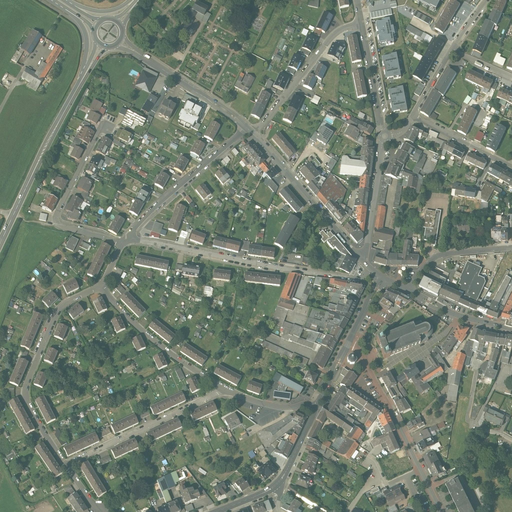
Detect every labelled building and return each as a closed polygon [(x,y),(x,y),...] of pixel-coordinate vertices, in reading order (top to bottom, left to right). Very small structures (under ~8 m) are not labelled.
[(310,0),(308,6),(318,8),(318,0),(310,0)] [(347,0),(337,0),(340,8),(348,7),(347,0)] [(414,0),(436,11),(441,0),(414,0)] [(507,2),(500,0),(497,0),(493,11),(501,14),(507,2)] [(460,5),(452,1),(443,15),(451,20),(460,5)] [(208,9),(196,3),(193,10),(192,9),(179,32),(185,35),(194,18),(206,25),(211,16),(206,13),(208,9)] [(370,13),(371,19),(392,15),(391,9),(370,13)] [(416,11),(413,16),(429,25),(431,20),(416,11)] [(501,14),(493,11),(488,22),(494,25),(496,26),(501,14)] [(324,13),(320,21),(328,25),(332,17),(324,13)] [(451,20),(443,15),(435,29),(443,34),(451,20)] [(242,21),(235,17),(233,22),(240,26),(242,21)] [(387,45),(393,44),(392,35),(394,35),(393,28),(390,28),(389,19),(382,20),(382,23),(375,24),(379,44),(386,43),(387,45)] [(320,21),(316,29),(322,32),(324,33),(328,25),(320,21)] [(488,22),(486,21),(479,36),(488,40),(494,25),(488,22)] [(423,33),(409,25),(406,30),(416,36),(421,38),(423,33)] [(41,36),(33,31),(27,39),(30,41),(36,45),(41,36)] [(430,37),(423,33),(421,38),(416,36),(414,39),(423,43),(424,41),(427,42),(430,37)] [(356,36),(347,38),(350,50),(359,49),(356,36)] [(488,40),(479,36),(473,51),(481,54),(488,40)] [(316,40),(308,37),(302,48),(303,49),(310,52),(311,52),(316,40)] [(435,39),(424,58),(433,63),(443,44),(435,39)] [(36,45),(30,41),(24,52),(29,55),(36,45)] [(343,49),(333,45),(331,49),(331,48),(329,51),(330,52),(328,56),(338,60),(343,49)] [(56,46),(45,65),(51,68),(62,50),(56,46)] [(310,52),(303,49),(301,53),(308,57),(310,52)] [(359,49),(350,50),(352,63),(361,61),(359,49)] [(22,55),(17,52),(12,61),(16,64),(22,55)] [(497,53),(494,61),(503,66),(506,60),(500,57),(501,55),(497,53)] [(389,57),(381,58),(383,67),(384,66),(385,71),(384,71),(385,80),(393,78),(393,80),(401,78),(396,54),(389,55),(389,57)] [(302,59),(294,55),(289,67),(295,70),(297,71),(302,59)] [(433,63),(424,58),(413,76),(422,81),(433,63)] [(51,68),(45,65),(38,75),(44,79),(51,68)] [(326,69),(318,65),(313,76),(313,77),(317,79),(321,81),(326,69)] [(158,75),(145,68),(144,69),(143,71),(136,86),(149,93),(149,92),(153,84),(156,78),(158,75)] [(38,75),(26,69),(21,78),(31,84),(29,87),(36,92),(38,88),(44,79),(38,75)] [(456,75),(448,70),(442,81),(450,85),(456,75)] [(362,71),(353,73),(355,85),(364,84),(362,71)] [(481,77),(470,72),(466,80),(477,85),(481,77)] [(244,75),(240,74),(234,87),(238,89),(241,83),(240,82),(244,75)] [(254,79),(246,75),(242,83),(239,90),(246,93),(254,79)] [(288,79),(280,75),(275,86),(283,90),(288,79)] [(313,76),(309,75),(303,86),(311,90),(317,79),(313,77),(313,76)] [(493,83),(481,77),(477,85),(489,91),(490,88),(493,83)] [(270,90),(273,83),(268,80),(265,87),(270,90)] [(450,85),(442,81),(435,92),(441,95),(443,96),(450,85)] [(414,94),(419,97),(425,86),(420,83),(414,94)] [(364,84),(355,85),(358,98),(367,96),(364,84)] [(388,91),(389,100),(390,100),(391,104),(390,104),(392,113),(399,112),(400,113),(407,112),(402,87),(395,88),(395,90),(388,91)] [(511,96),(511,94),(501,90),(497,98),(509,103),(511,96)] [(433,91),(427,102),(435,106),(441,95),(435,92),(433,91)] [(158,98),(152,93),(152,94),(147,100),(152,103),(154,105),(158,98)] [(267,95),(262,93),(256,104),(265,108),(270,96),(267,95)] [(186,103),(186,101),(188,103),(191,97),(185,94),(182,101),(186,103)] [(312,102),(317,105),(321,98),(315,95),(312,102)] [(302,100),(294,97),(288,108),(297,112),(302,100)] [(152,103),(147,100),(142,109),(149,113),(151,110),(148,108),(152,103)] [(92,107),(99,110),(102,105),(95,101),(92,107)] [(169,103),(165,101),(158,113),(162,115),(161,116),(165,118),(165,117),(169,119),(175,106),(171,104),(172,103),(169,102),(169,103)] [(194,106),(188,103),(186,101),(186,103),(179,115),(181,116),(178,121),(192,129),(193,128),(195,123),(197,124),(197,123),(204,110),(195,106),(194,108),(193,108),(194,106)] [(77,102),(71,115),(74,116),(80,104),(77,102)] [(435,106),(427,102),(421,113),(429,117),(435,106)] [(256,104),(251,115),(259,119),(265,108),(256,104)] [(297,112),(288,108),(283,120),(291,124),(297,112)] [(477,113),(469,109),(463,120),(471,124),(477,113)] [(97,113),(92,110),(89,116),(91,118),(90,121),(96,124),(99,117),(96,115),(97,113)] [(146,120),(126,111),(124,116),(125,117),(122,124),(130,128),(134,121),(139,124),(139,125),(143,127),(146,120)] [(373,129),(361,122),(360,123),(351,117),(349,121),(346,120),(345,123),(350,126),(362,133),(363,131),(370,135),(373,129)] [(471,124),(463,120),(458,132),(466,135),(471,124)] [(220,127),(212,122),(204,137),(212,141),(220,127)] [(506,129),(498,125),(492,137),(500,141),(506,129)] [(362,133),(350,126),(344,135),(355,141),(359,135),(361,136),(362,133)] [(83,127),(80,133),(91,138),(91,139),(94,133),(83,127)] [(325,146),(333,133),(323,127),(317,136),(319,137),(317,140),(325,146)] [(419,131),(412,128),(408,134),(416,138),(418,133),(419,131)] [(115,136),(115,137),(121,140),(129,143),(133,136),(126,132),(125,133),(119,129),(115,136)] [(478,132),(474,140),(480,143),(484,135),(478,132)] [(91,138),(80,133),(77,138),(82,141),(87,144),(89,141),(91,138)] [(287,143),(279,134),(272,140),(280,149),(287,143)] [(416,138),(408,134),(404,140),(414,144),(416,138)] [(361,136),(359,135),(355,141),(354,144),(362,148),(363,139),(361,136)] [(436,138),(428,135),(426,138),(425,140),(441,147),(444,142),(436,138)] [(72,143),(79,146),(82,141),(77,138),(75,137),(72,143)] [(500,141),(492,137),(486,149),(495,153),(500,141)] [(111,142),(103,138),(102,140),(102,141),(100,145),(108,149),(111,142)] [(368,140),(363,139),(362,148),(372,148),(372,143),(368,142),(368,140)] [(204,146),(196,142),(190,153),(198,157),(204,146)] [(244,147),(242,149),(246,153),(254,147),(254,146),(253,147),(249,143),(247,144),(244,147)] [(296,153),(287,143),(280,149),(289,159),(296,153)] [(422,152),(403,144),(399,151),(419,160),(421,154),(422,152)] [(454,145),(451,144),(451,145),(447,144),(443,150),(452,155),(456,148),(453,147),(454,145)] [(108,149),(100,145),(97,150),(96,152),(104,156),(108,149)] [(79,149),(75,147),(74,149),(71,156),(78,160),(82,151),(79,149)] [(258,151),(254,147),(246,153),(246,154),(247,153),(250,157),(251,157),(258,151)] [(372,148),(362,148),(361,157),(372,159),(374,149),(372,148)] [(459,150),(456,148),(452,155),(461,159),(465,152),(461,151),(462,150),(460,148),(459,150)] [(258,151),(251,157),(254,162),(261,155),(258,151)] [(419,160),(399,151),(393,162),(403,166),(408,157),(413,159),(412,160),(417,163),(419,160)] [(230,155),(221,163),(224,166),(233,158),(230,155)] [(261,155),(254,162),(258,167),(263,162),(265,160),(261,156),(262,156),(261,155)] [(473,156),(469,155),(466,162),(475,166),(478,159),(475,158),(476,156),(474,155),(473,156)] [(361,157),(360,162),(350,161),(347,157),(343,156),(342,158),(340,174),(361,176),(370,178),(372,159),(361,157)] [(103,162),(93,157),(89,165),(98,169),(99,170),(103,163),(103,162)] [(106,157),(104,160),(110,162),(115,165),(116,161),(111,159),(106,157)] [(188,162),(180,157),(174,169),(182,173),(188,162)] [(254,162),(251,157),(244,164),(246,166),(249,164),(252,167),(254,162)] [(336,162),(331,159),(327,167),(329,168),(327,171),(330,173),(336,162)] [(482,159),(482,161),(478,159),(475,166),(484,170),(487,163),(484,162),(485,161),(482,159)] [(425,162),(419,160),(417,163),(414,169),(419,171),(420,170),(421,170),(425,162)] [(403,166),(393,162),(391,161),(385,175),(391,177),(403,181),(404,178),(397,176),(398,174),(404,176),(405,171),(402,170),(404,166),(403,166)] [(267,166),(263,162),(258,167),(254,162),(252,167),(250,171),(255,177),(260,168),(264,172),(265,170),(267,166)] [(320,176),(309,164),(300,172),(306,180),(304,181),(308,186),(314,181),(320,176)] [(98,169),(89,165),(86,172),(93,175),(96,177),(96,176),(98,173),(96,172),(98,169)] [(503,171),(492,165),(488,173),(499,179),(503,171)] [(277,174),(273,169),(271,171),(268,173),(266,174),(271,180),(277,174)] [(140,170),(138,174),(146,178),(148,174),(140,170)] [(230,180),(222,170),(215,175),(223,186),(230,180)] [(404,178),(403,181),(402,186),(416,189),(417,184),(422,185),(423,180),(416,178),(417,176),(405,171),(404,176),(398,174),(397,176),(404,178)] [(511,175),(503,171),(499,179),(510,185),(511,182),(511,175)] [(346,190),(330,173),(325,181),(316,196),(325,207),(332,200),(338,208),(339,207),(341,204),(346,190)] [(169,178),(161,174),(155,185),(163,189),(169,178)] [(370,178),(361,176),(360,183),(359,183),(359,185),(359,191),(368,192),(370,178)] [(63,181),(57,178),(55,182),(56,183),(55,186),(54,185),(53,185),(63,190),(65,185),(66,183),(67,183),(63,181)] [(83,178),(81,182),(80,181),(79,184),(79,185),(77,188),(83,191),(86,193),(87,193),(92,182),(83,178)] [(308,186),(307,186),(316,196),(325,181),(321,178),(317,185),(314,181),(308,186)] [(277,187),(271,181),(268,187),(275,194),(277,187)] [(387,185),(382,184),(378,206),(383,207),(387,185)] [(211,195),(203,185),(196,191),(204,201),(211,195)] [(493,189),(486,186),(483,190),(483,189),(481,192),(481,200),(481,214),(487,213),(487,200),(488,199),(489,199),(493,192),(492,192),(493,189)] [(249,188),(247,187),(245,191),(241,189),(238,195),(244,198),(249,188)] [(463,188),(461,187),(460,189),(457,189),(456,191),(452,190),(451,196),(458,197),(458,196),(465,197),(466,190),(463,189),(463,188)] [(295,198),(286,188),(279,194),(288,204),(295,198)] [(476,191),(473,191),(473,189),(470,189),(470,191),(466,190),(465,197),(475,199),(476,191)] [(150,194),(142,190),(135,201),(144,205),(145,203),(146,203),(147,203),(149,199),(149,197),(148,197),(150,194)] [(94,196),(87,193),(86,193),(83,191),(80,197),(81,197),(91,202),(94,196)] [(368,192),(359,191),(358,202),(355,202),(354,207),(357,207),(366,209),(368,192)] [(401,192),(396,191),(393,208),(398,209),(401,192)] [(57,200),(49,195),(42,209),(45,210),(51,213),(57,200)] [(80,200),(73,197),(70,204),(78,208),(80,204),(81,205),(83,201),(80,200)] [(81,197),(80,200),(83,201),(81,205),(86,207),(87,204),(89,205),(91,202),(81,197)] [(295,198),(288,204),(296,213),(303,207),(295,198)] [(338,208),(332,200),(325,207),(332,214),(338,208)] [(144,205),(135,201),(129,212),(137,217),(144,205)] [(278,207),(280,210),(286,204),(283,201),(278,207)] [(78,208),(70,204),(66,211),(70,213),(67,218),(68,220),(77,222),(80,215),(80,213),(76,211),(78,208)] [(338,208),(332,214),(339,222),(347,215),(344,212),(345,207),(346,206),(341,204),(339,207),(338,208)] [(185,209),(177,206),(172,218),(181,221),(185,209)] [(383,207),(378,206),(378,210),(375,228),(383,230),(385,212),(386,208),(383,207)] [(339,222),(341,225),(349,216),(350,217),(352,211),(350,211),(350,210),(348,209),(348,208),(345,207),(344,212),(347,215),(339,222)] [(366,209),(357,207),(356,216),(357,216),(356,221),(359,224),(357,230),(364,238),(368,209),(366,209)] [(398,209),(393,208),(388,230),(394,232),(395,223),(398,209)] [(435,215),(425,213),(423,228),(426,229),(424,240),(432,242),(431,245),(435,246),(441,211),(436,210),(435,215)] [(47,215),(40,214),(39,220),(46,222),(47,215)] [(299,221),(291,216),(283,230),(291,235),(299,221)] [(124,221),(116,217),(108,231),(116,235),(124,221)] [(501,217),(496,217),(496,229),(493,229),(493,241),(501,241),(501,220),(501,217)] [(181,221),(172,218),(168,230),(177,233),(181,221)] [(163,225),(155,222),(151,232),(160,235),(163,225)] [(350,222),(343,228),(350,236),(357,230),(350,222)] [(468,222),(454,225),(455,230),(458,230),(459,234),(470,232),(468,222)] [(401,224),(395,223),(394,232),(390,248),(392,249),(395,238),(397,239),(401,224)] [(388,230),(384,230),(383,230),(375,228),(373,239),(386,241),(383,252),(385,252),(389,253),(390,248),(394,232),(388,230)] [(407,228),(405,242),(412,243),(414,233),(415,229),(407,228)] [(283,230),(275,244),(283,249),(291,235),(283,230)] [(357,230),(350,236),(357,244),(364,238),(357,230)] [(324,243),(329,239),(326,235),(322,231),(319,234),(323,238),(321,240),(324,243)] [(205,237),(193,232),(190,241),(202,245),(205,237)] [(412,243),(411,248),(416,249),(418,240),(420,241),(422,234),(414,233),(412,243)] [(351,257),(334,236),(330,240),(327,242),(333,249),(335,248),(339,253),(346,256),(347,256),(351,258),(351,257)] [(78,241),(71,237),(66,249),(73,252),(78,241)] [(228,241),(215,238),(213,247),(225,250),(228,241)] [(240,244),(228,241),(225,250),(238,253),(239,250),(240,244)] [(82,242),(79,247),(87,251),(89,246),(82,242)] [(412,243),(405,242),(403,255),(401,266),(408,266),(409,256),(411,248),(412,243)] [(95,259),(103,263),(110,248),(102,244),(95,259)] [(262,248),(249,246),(249,252),(248,255),(261,257),(262,248)] [(275,250),(262,248),(261,257),(273,259),(275,250)] [(384,258),(378,256),(380,251),(376,250),(373,260),(374,261),(374,263),(385,266),(387,258),(388,254),(389,253),(385,252),(384,258)] [(351,258),(347,256),(346,256),(339,253),(337,258),(341,260),(339,264),(336,263),(334,264),(333,266),(334,268),(336,269),(338,268),(340,269),(349,274),(351,270),(354,264),(355,260),(351,258)] [(403,255),(388,254),(387,258),(385,266),(401,266),(403,255)] [(153,260),(137,256),(135,265),(151,269),(153,260)] [(419,257),(409,256),(408,266),(418,267),(419,257)] [(95,259),(88,275),(96,279),(103,263),(95,259)] [(168,263),(153,260),(151,269),(167,272),(168,263)] [(44,264),(47,266),(45,269),(47,271),(48,270),(49,271),(52,268),(50,267),(51,266),(46,261),(44,264)] [(482,269),(467,262),(460,280),(458,285),(461,286),(459,291),(464,294),(462,298),(476,304),(486,283),(484,279),(478,276),(482,269)] [(200,269),(183,266),(182,272),(181,275),(198,278),(200,269)] [(35,268),(30,273),(33,277),(39,272),(35,268)] [(122,271),(118,269),(112,281),(119,285),(121,282),(118,280),(122,271)] [(435,274),(431,272),(430,272),(426,279),(424,279),(420,288),(437,297),(442,287),(447,277),(442,274),(434,270),(433,272),(436,273),(435,274)] [(506,270),(494,294),(497,295),(508,274),(509,272),(506,270)] [(231,273),(214,271),(213,280),(229,282),(231,273)] [(493,303),(498,305),(511,280),(511,281),(511,284),(507,293),(508,294),(506,298),(508,299),(511,292),(511,272),(510,272),(508,274),(497,295),(493,303)] [(263,275),(246,273),(245,282),(262,284),(263,275)] [(300,275),(289,274),(280,299),(290,302),(300,275)] [(280,277),(263,275),(262,284),(279,286),(280,277)] [(322,278),(316,277),(314,284),(321,286),(321,283),(322,278)] [(75,281),(63,286),(67,295),(79,289),(75,281)] [(360,295),(353,291),(345,288),(347,283),(339,281),(337,286),(340,287),(339,291),(343,292),(351,294),(359,298),(360,295)] [(307,283),(303,294),(308,296),(312,288),(312,285),(307,283)] [(363,286),(347,283),(345,288),(353,291),(360,295),(364,287),(363,286)] [(125,291),(119,285),(115,289),(121,295),(125,291)] [(186,289),(181,287),(177,294),(180,296),(183,291),(185,292),(186,289)] [(457,293),(447,289),(442,287),(438,295),(459,304),(462,298),(462,296),(457,294),(457,293)] [(382,299),(392,306),(393,304),(400,295),(388,290),(382,299)] [(359,298),(351,294),(343,292),(342,296),(345,297),(349,298),(357,302),(359,298)] [(52,293),(42,302),(49,309),(58,300),(52,293)] [(490,298),(485,296),(485,298),(484,297),(480,305),(480,306),(477,311),(486,315),(493,303),(497,295),(494,294),(493,293),(490,298)] [(129,309),(136,302),(127,294),(121,300),(129,309)] [(308,296),(303,295),(299,305),(304,307),(308,296)] [(400,295),(393,304),(394,305),(394,307),(395,307),(394,309),(391,314),(393,316),(395,313),(404,306),(410,300),(400,295)] [(28,300),(27,302),(35,306),(37,304),(39,305),(40,302),(27,296),(26,299),(28,300)] [(333,297),(332,297),(328,310),(335,312),(336,308),(339,299),(338,299),(333,297)] [(357,302),(349,298),(345,297),(344,301),(347,302),(347,301),(347,302),(355,305),(357,302)] [(107,310),(101,298),(93,302),(99,314),(107,310)] [(462,298),(459,304),(477,312),(477,311),(480,306),(476,304),(462,298)] [(290,302),(280,299),(277,307),(288,310),(290,302)] [(392,306),(382,299),(378,304),(388,311),(391,307),(392,306)] [(347,302),(347,301),(347,302),(342,314),(350,317),(355,305),(347,302)] [(511,302),(509,301),(501,318),(510,320),(511,315),(509,314),(511,307),(511,302)] [(145,312),(136,302),(129,309),(139,319),(145,312)] [(498,305),(493,303),(486,315),(497,319),(499,313),(499,312),(497,311),(498,310),(498,309),(497,308),(498,305)] [(299,305),(294,304),(292,312),(308,317),(308,318),(313,320),(315,314),(316,310),(304,307),(299,305)] [(78,305),(68,313),(73,320),(83,312),(78,305)] [(288,310),(277,307),(271,323),(284,328),(282,333),(283,333),(286,334),(288,329),(291,331),(289,335),(289,336),(291,337),(292,335),(299,339),(304,329),(311,332),(319,334),(328,337),(330,333),(324,330),(315,327),(314,329),(305,326),(306,322),(308,318),(308,317),(292,312),(288,310)] [(391,314),(394,309),(391,307),(388,311),(390,314),(385,319),(389,322),(393,316),(391,314)] [(337,321),(339,317),(336,316),(327,313),(316,310),(315,314),(327,318),(327,317),(337,321)] [(342,314),(341,313),(337,312),(336,316),(339,317),(348,321),(350,317),(342,314)] [(35,314),(28,330),(37,334),(44,317),(35,314)] [(148,314),(144,318),(149,322),(153,318),(148,314)] [(348,321),(339,317),(337,321),(335,325),(326,321),(325,324),(326,325),(334,327),(343,331),(348,321)] [(120,318),(112,322),(117,333),(125,329),(120,318)] [(313,320),(308,318),(306,322),(305,326),(314,329),(315,327),(324,330),(330,333),(332,330),(325,327),(326,325),(325,324),(317,322),(313,320)] [(159,336),(165,329),(155,321),(149,328),(159,336)] [(430,337),(431,334),(432,330),(432,329),(431,328),(430,327),(427,325),(424,324),(421,325),(420,322),(376,340),(378,346),(379,346),(379,348),(375,349),(377,353),(381,351),(382,353),(382,354),(384,359),(428,342),(427,339),(429,338),(430,337)] [(68,329),(59,325),(54,337),(62,340),(68,329)] [(343,331),(334,327),(326,325),(325,327),(332,330),(330,333),(328,337),(335,341),(337,342),(343,331)] [(469,330),(458,327),(451,336),(446,344),(445,343),(444,345),(444,346),(442,350),(442,351),(448,355),(452,348),(454,347),(456,346),(458,347),(461,343),(466,336),(465,335),(469,330)] [(175,337),(165,329),(159,336),(169,344),(175,337)] [(29,351),(37,334),(28,330),(21,347),(29,351)] [(486,333),(473,331),(470,341),(470,343),(466,354),(471,355),(472,351),(477,352),(477,351),(479,352),(482,353),(484,344),(486,333)] [(319,334),(311,332),(306,341),(314,344),(319,334)] [(286,334),(283,333),(281,338),(289,341),(290,341),(291,337),(289,336),(289,335),(286,334)] [(497,335),(486,333),(484,344),(485,342),(489,343),(496,344),(497,335)] [(328,337),(319,334),(314,344),(321,347),(322,347),(331,352),(337,342),(335,341),(328,337)] [(299,339),(292,335),(291,337),(290,341),(297,344),(299,339)] [(508,336),(497,335),(496,344),(495,345),(497,346),(504,346),(508,336)] [(511,337),(508,336),(504,346),(503,352),(505,353),(507,347),(511,349),(511,346),(511,337)] [(140,337),(132,341),(137,352),(145,349),(140,337)] [(306,341),(299,339),(297,344),(312,349),(314,344),(306,341)] [(277,347),(264,341),(262,347),(275,353),(277,347)] [(467,342),(461,355),(465,356),(466,354),(470,343),(467,342)] [(190,359),(196,351),(185,345),(180,352),(190,359)] [(495,350),(493,349),(486,372),(491,374),(491,371),(494,363),(495,364),(499,349),(497,348),(497,346),(495,345),(495,350)] [(331,352),(322,347),(321,347),(313,362),(314,362),(313,365),(322,369),(331,352)] [(448,355),(442,351),(441,351),(437,347),(433,351),(435,353),(437,356),(438,355),(441,359),(448,355)] [(57,353),(49,349),(44,361),(52,364),(57,353)] [(264,350),(262,349),(258,357),(256,357),(255,359),(252,358),(251,361),(256,364),(259,358),(260,358),(264,350)] [(293,354),(283,350),(281,355),(290,359),(293,354)] [(207,359),(196,351),(190,359),(202,367),(207,359)] [(505,353),(503,352),(500,362),(507,364),(510,354),(505,353)] [(293,354),(290,359),(298,363),(305,365),(306,366),(308,360),(293,353),(293,354)] [(434,368),(424,375),(425,376),(420,380),(419,380),(423,386),(427,384),(444,372),(435,360),(435,359),(437,357),(435,353),(428,358),(434,368)] [(167,367),(162,354),(153,358),(159,370),(167,367)] [(350,355),(347,358),(348,362),(350,364),(354,364),(357,361),(356,357),(353,355),(350,355)] [(460,359),(456,358),(453,370),(461,373),(463,364),(465,356),(461,355),(460,359)] [(20,360),(15,372),(23,376),(28,363),(20,360)] [(225,380),(229,372),(218,366),(214,374),(225,380)] [(411,367),(405,371),(406,372),(393,380),(396,385),(406,378),(408,381),(411,379),(421,394),(431,388),(427,384),(423,386),(419,380),(420,380),(417,376),(419,374),(414,366),(411,368),(411,367)] [(186,379),(181,369),(176,371),(181,382),(186,379)] [(357,378),(344,369),(341,375),(345,378),(340,386),(342,387),(348,391),(350,388),(357,378)] [(461,373),(453,370),(450,385),(458,386),(461,373)] [(497,373),(491,371),(491,374),(486,372),(484,377),(494,380),(497,375),(497,373)] [(15,372),(10,383),(18,387),(23,376),(15,372)] [(241,379),(229,372),(225,380),(237,387),(241,379)] [(309,372),(305,380),(313,385),(314,384),(315,382),(315,381),(314,381),(317,376),(309,372)] [(39,373),(34,385),(42,388),(47,376),(39,373)] [(389,373),(381,379),(387,391),(396,385),(393,380),(389,373)] [(303,389),(281,377),(278,383),(281,385),(276,392),(274,392),(273,399),(289,401),(290,399),(294,399),(295,399),(296,398),(298,394),(300,395),(303,389)] [(195,378),(187,382),(192,394),(201,390),(195,378)] [(262,387),(250,383),(247,391),(259,396),(262,387)] [(396,396),(400,394),(396,385),(387,391),(392,399),(396,396)] [(459,387),(450,386),(447,402),(457,404),(459,387)] [(348,391),(342,387),(338,393),(345,398),(343,400),(344,401),(347,397),(346,396),(346,395),(346,392),(348,391)] [(368,401),(350,388),(348,391),(346,392),(346,395),(346,396),(347,397),(351,399),(364,408),(368,401)] [(182,393),(166,401),(170,409),(186,402),(182,393)] [(345,398),(338,393),(334,399),(341,403),(342,402),(344,403),(342,406),(347,409),(350,405),(348,404),(344,401),(343,400),(345,398)] [(49,409),(43,398),(35,402),(41,413),(49,409)] [(404,399),(399,401),(398,398),(397,399),(393,401),(399,413),(400,413),(402,412),(403,413),(402,411),(410,408),(404,399)] [(25,414),(17,399),(9,404),(17,419),(25,414)] [(341,403),(334,399),(327,409),(334,413),(341,403)] [(364,408),(351,399),(348,404),(350,405),(361,412),(363,408),(364,408)] [(166,401),(151,408),(155,417),(170,409),(166,401)] [(377,407),(368,401),(364,408),(363,408),(368,412),(372,414),(377,407)] [(213,403),(201,408),(205,417),(217,411),(213,403)] [(346,422),(324,406),(320,414),(326,418),(349,434),(354,427),(352,425),(346,422)] [(372,414),(366,423),(370,426),(377,417),(381,410),(377,407),(372,414)] [(205,417),(201,408),(190,414),(194,422),(205,417)] [(368,412),(363,408),(361,412),(358,416),(362,419),(364,418),(368,412)] [(49,409),(41,413),(47,424),(55,420),(49,409)] [(392,424),(387,414),(383,416),(383,415),(383,411),(381,410),(377,417),(379,421),(382,428),(383,428),(392,424)] [(489,410),(488,410),(487,413),(484,419),(488,421),(489,422),(491,423),(492,422),(493,423),(497,413),(493,411),(493,412),(489,410)] [(148,411),(138,415),(140,420),(150,415),(148,411)] [(307,418),(295,413),(293,419),(291,423),(302,427),(307,418)] [(501,415),(497,413),(493,423),(494,424),(496,425),(497,425),(501,426),(504,421),(505,417),(501,415)] [(34,431),(25,414),(17,419),(26,435),(34,431)] [(235,414),(225,420),(230,430),(241,424),(235,414)] [(320,414),(307,438),(310,439),(313,441),(326,418),(320,414)] [(354,422),(358,417),(354,414),(352,417),(348,414),(346,417),(348,419),(346,422),(352,425),(354,422)] [(122,422),(126,430),(139,424),(135,416),(122,422)] [(290,416),(272,427),(262,431),(270,446),(271,446),(276,441),(280,438),(295,427),(297,427),(301,429),(302,427),(291,423),(293,419),(290,416)] [(178,419),(161,427),(166,436),(182,428),(178,419)] [(419,419),(407,425),(410,430),(417,426),(421,424),(419,419)] [(379,428),(383,436),(385,435),(384,433),(385,432),(383,428),(382,428),(379,421),(377,422),(378,425),(377,425),(379,428)] [(122,422),(111,427),(115,435),(126,430),(122,422)] [(358,423),(354,422),(352,425),(354,427),(360,431),(363,428),(363,427),(358,423)] [(443,422),(431,428),(432,432),(438,429),(439,430),(446,427),(443,422)] [(395,431),(392,424),(383,428),(385,432),(386,435),(391,433),(395,431)] [(161,427),(146,434),(150,443),(166,436),(161,427)] [(297,427),(296,430),(295,430),(293,433),(294,434),(293,435),(297,437),(301,429),(297,427)] [(360,431),(354,427),(349,434),(346,438),(347,438),(358,446),(365,435),(360,431)] [(109,429),(99,434),(101,439),(111,434),(109,429)] [(66,444),(58,430),(53,433),(62,447),(66,444)] [(427,430),(413,437),(417,444),(430,438),(427,430)] [(399,450),(391,433),(386,435),(385,432),(384,433),(385,435),(383,436),(371,442),(374,448),(381,445),(383,449),(387,447),(390,454),(391,454),(399,450)] [(95,434),(80,442),(84,450),(99,442),(95,434)] [(33,435),(28,439),(33,446),(37,443),(33,435)] [(293,435),(291,438),(286,435),(283,440),(293,446),(297,437),(293,435)] [(319,437),(316,442),(320,445),(326,448),(328,449),(331,443),(319,437)] [(283,440),(280,438),(276,441),(280,443),(281,443),(282,443),(279,450),(277,449),(275,453),(287,459),(293,446),(283,440)] [(358,446),(347,438),(337,453),(348,460),(358,446)] [(430,438),(417,444),(421,452),(430,448),(434,445),(431,438),(430,438)] [(313,441),(310,439),(306,447),(317,452),(320,445),(316,442),(313,441)] [(123,446),(127,454),(139,448),(135,440),(123,446)] [(80,442),(64,449),(68,457),(84,450),(80,442)] [(52,459),(42,444),(34,449),(44,464),(52,459)] [(320,445),(317,452),(323,455),(325,451),(324,450),(326,448),(320,445)] [(123,446),(111,451),(115,459),(127,454),(123,446)] [(267,449),(263,451),(266,455),(268,457),(273,451),(274,449),(271,446),(270,446),(267,449)] [(251,460),(259,454),(257,450),(254,450),(248,454),(251,460)] [(259,454),(251,460),(253,463),(261,458),(262,458),(266,455),(263,451),(259,454)] [(433,453),(429,455),(424,458),(429,468),(438,464),(434,456),(433,454),(433,453)] [(318,459),(309,455),(305,462),(315,467),(318,459)] [(109,456),(99,461),(101,466),(111,461),(109,456)] [(338,459),(332,456),(329,462),(334,465),(338,459)] [(62,474),(52,459),(44,464),(55,479),(62,474)] [(97,477),(87,462),(79,467),(89,482),(97,477)] [(315,467),(305,462),(303,467),(301,469),(312,475),(312,474),(314,471),(313,471),(315,467)] [(268,463),(264,467),(263,466),(260,469),(257,466),(254,469),(257,473),(258,472),(263,478),(263,477),(266,480),(268,478),(272,475),(273,475),(274,474),(274,473),(275,472),(270,467),(271,466),(268,463)] [(438,464),(429,468),(434,478),(437,477),(445,473),(443,469),(442,469),(439,463),(438,464)] [(170,475),(174,484),(180,481),(176,472),(170,475)] [(170,475),(157,482),(160,490),(165,488),(166,491),(175,487),(174,484),(170,475)] [(97,477),(89,482),(98,498),(106,493),(97,477)] [(310,481),(299,477),(296,485),(307,489),(310,481)] [(243,481),(243,482),(241,480),(235,484),(238,489),(239,489),(241,492),(249,488),(246,483),(245,484),(243,481)] [(446,486),(454,502),(466,496),(458,480),(453,482),(453,480),(450,482),(451,483),(446,486)] [(238,489),(235,484),(232,487),(238,494),(241,492),(239,489),(238,489)] [(220,487),(213,489),(217,499),(221,497),(225,495),(223,491),(225,490),(223,485),(220,487)] [(64,489),(69,497),(74,493),(70,486),(64,489)] [(299,492),(289,486),(287,491),(296,496),(299,492)] [(387,491),(384,493),(387,500),(400,493),(399,490),(399,488),(398,486),(387,491)] [(192,489),(185,492),(183,487),(179,489),(185,504),(196,500),(196,499),(193,493),(192,489)] [(200,491),(193,493),(196,499),(206,495),(200,487),(199,488),(200,491)] [(172,504),(166,491),(165,488),(160,490),(161,493),(164,499),(167,506),(172,504)] [(326,511),(327,511),(299,492),(296,496),(295,496),(309,505),(308,506),(311,508),(310,508),(315,511),(326,511)] [(400,493),(387,500),(391,506),(391,507),(395,505),(404,500),(405,499),(404,497),(402,497),(400,493)] [(80,500),(76,494),(68,499),(72,505),(80,500)] [(474,511),(466,496),(454,502),(458,511),(474,511)] [(80,500),(72,505),(76,510),(84,505),(80,500)] [(263,503),(266,511),(272,510),(268,501),(263,503)] [(300,505),(294,501),(290,507),(287,511),(300,511),(301,511),(297,510),(300,505)] [(172,504),(167,506),(168,511),(180,511),(176,502),(172,504)] [(266,511),(263,503),(252,508),(253,511),(266,511)]
